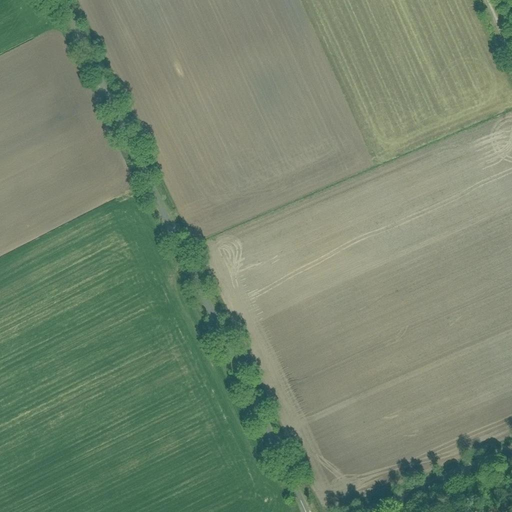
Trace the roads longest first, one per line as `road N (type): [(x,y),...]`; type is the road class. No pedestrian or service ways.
road 1 (unclassified): [(305,511),(61,0)]
road 2 (unclassified): [(367,511),(511,451)]
